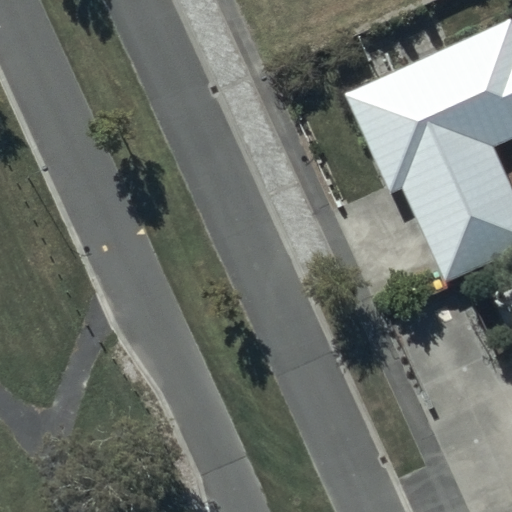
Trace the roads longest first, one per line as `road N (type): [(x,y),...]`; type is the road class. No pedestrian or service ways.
road 1 (residential): [(139,0),(373,511)]
road 2 (residential): [(237,511),(5,0)]
